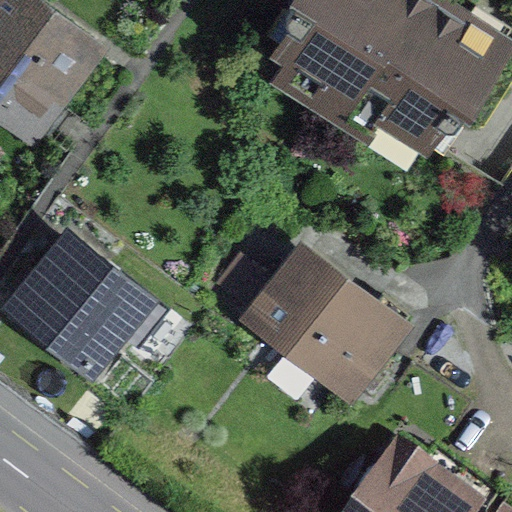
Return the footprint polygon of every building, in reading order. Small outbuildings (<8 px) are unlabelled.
[(0,0),(0,116),(36,141),(111,34),(61,0),(0,0)] [(511,24),(472,0),(286,0),(294,5),(268,47),(280,55),(268,74),(369,137),(381,117),(426,145),(453,103),(457,105),(462,97),(469,102),(511,33),(511,24)] [(159,290),(67,217),(0,301),(0,302),(92,375),(159,290)] [(414,316),(299,232),(237,315),(352,399),(414,316)] [(481,511),(487,505),(396,440),(344,511),(481,511)]
